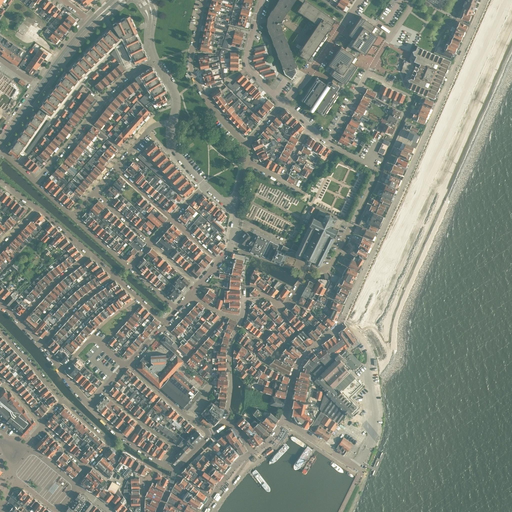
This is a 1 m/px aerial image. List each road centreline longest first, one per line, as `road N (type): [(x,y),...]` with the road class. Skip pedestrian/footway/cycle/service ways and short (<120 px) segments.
road 1 (residential): [(482,0),(341,316)]
road 2 (residential): [(244,142),(189,68),(203,0)]
road 3 (residential): [(130,71),(34,181)]
